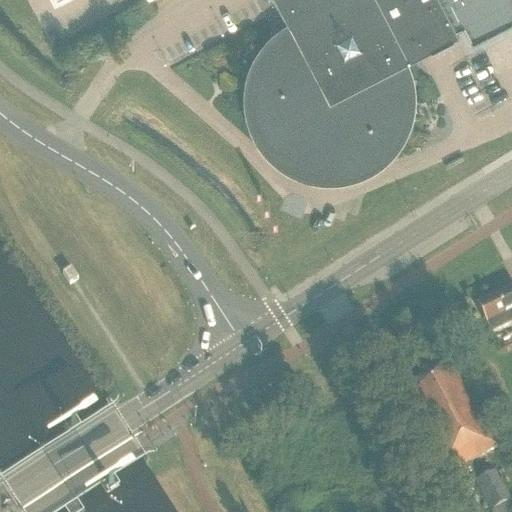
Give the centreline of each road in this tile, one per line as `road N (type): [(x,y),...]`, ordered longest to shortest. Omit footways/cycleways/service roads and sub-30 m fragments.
road 1 (tertiary): [(241,344),(176,244),(141,207),(0,113)]
road 2 (tertiary): [(241,344),(511,174)]
road 3 (tertiary): [(0,500),(241,344)]
